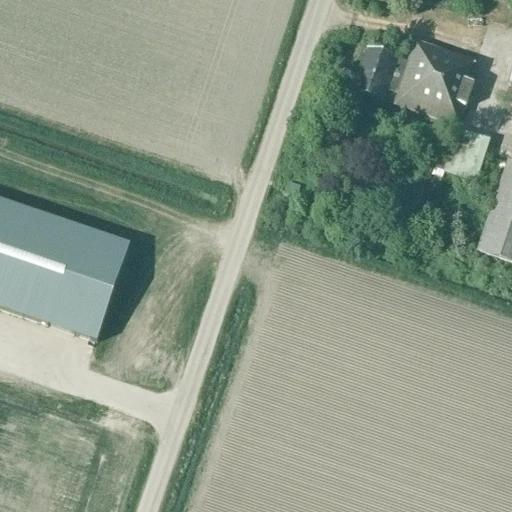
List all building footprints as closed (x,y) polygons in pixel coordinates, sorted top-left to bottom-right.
[(352,95),(384,106),(459,131),(472,88),(469,87),(475,65),(414,44),(406,66),(398,63),(366,53),(352,95)] [(475,187),(489,144),(457,132),(442,176),(475,187)] [(511,166),(507,165),(476,256),(511,268),(511,166)] [(285,196),(297,200),(300,190),(287,186),(285,196)] [(0,205),(0,312),(97,346),(129,250),(0,205)]
